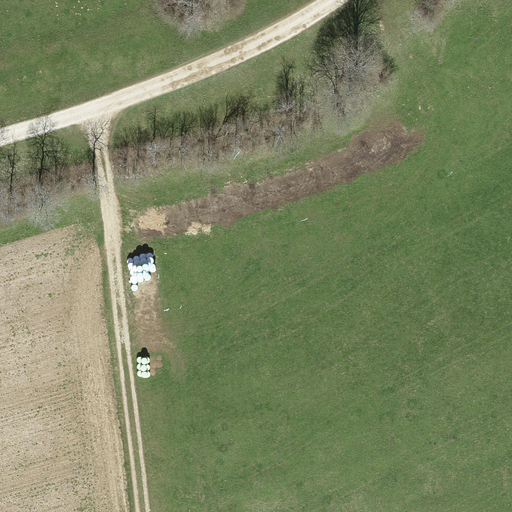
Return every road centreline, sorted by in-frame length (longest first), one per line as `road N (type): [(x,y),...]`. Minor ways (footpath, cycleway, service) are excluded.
road 1 (track): [(97,117),(137,511)]
road 2 (track): [(0,143),(97,117),(265,43),(335,0)]
